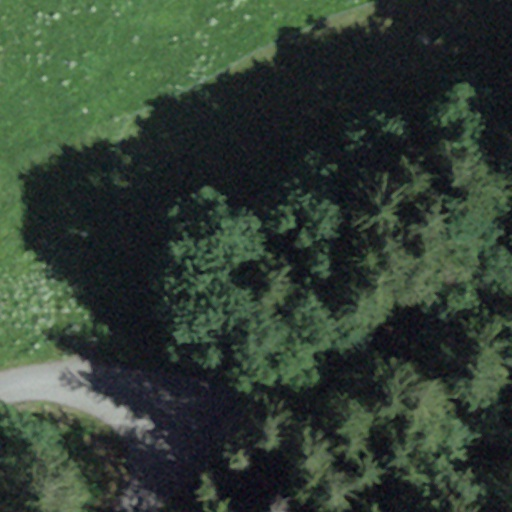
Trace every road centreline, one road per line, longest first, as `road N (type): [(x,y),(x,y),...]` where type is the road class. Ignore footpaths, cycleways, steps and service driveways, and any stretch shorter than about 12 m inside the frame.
road 1 (residential): [(511,199),(365,303),(214,427)]
road 2 (residential): [(0,383),(45,376),(214,427)]
